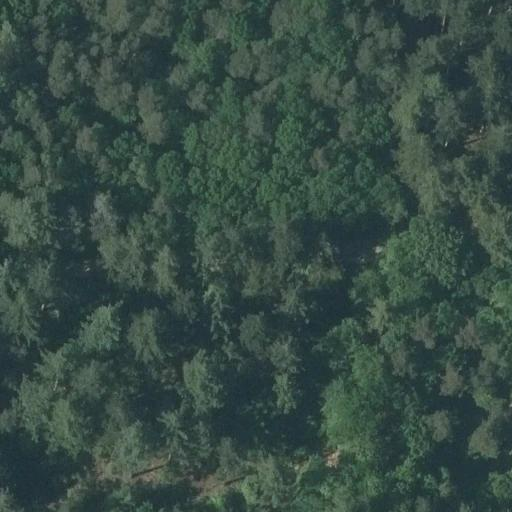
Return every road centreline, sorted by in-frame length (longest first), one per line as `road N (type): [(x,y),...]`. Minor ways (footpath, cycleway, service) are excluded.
road 1 (track): [(0,276),(511,237)]
road 2 (track): [(287,511),(359,268),(357,248)]
